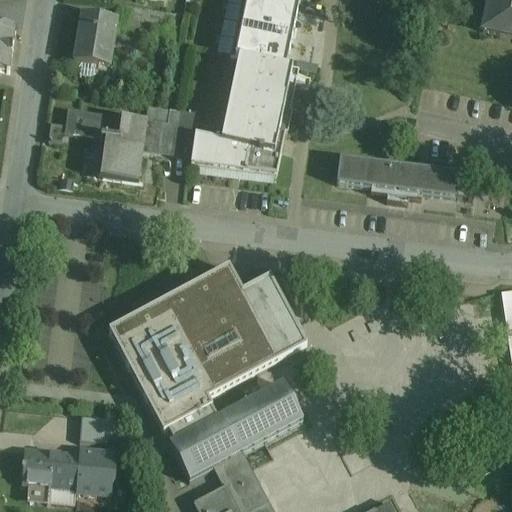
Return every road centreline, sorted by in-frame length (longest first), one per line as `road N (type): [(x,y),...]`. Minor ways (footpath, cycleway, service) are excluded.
road 1 (residential): [(511,267),(16,209)]
road 2 (residential): [(46,0),(16,209)]
